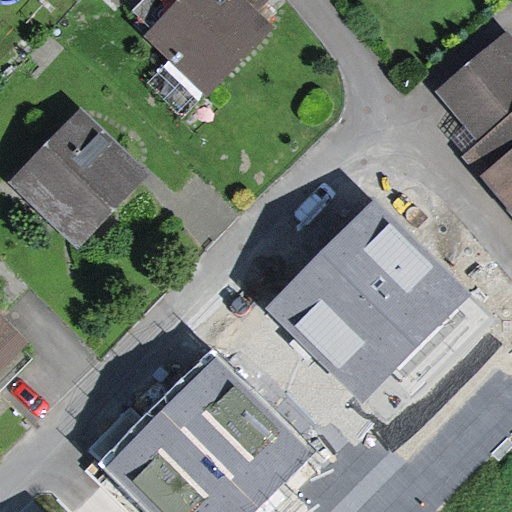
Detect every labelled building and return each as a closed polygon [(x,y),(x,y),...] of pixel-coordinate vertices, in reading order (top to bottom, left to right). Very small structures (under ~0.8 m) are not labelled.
[(136,0),(129,7),(148,26),(143,32),(207,94),(275,24),(257,7),(264,0),(136,0)] [(511,32),(508,28),(434,90),(463,124),(449,135),(463,152),(460,153),(511,214),(511,32)] [(79,249),(152,171),(80,104),(7,182),(79,249)] [(469,296),(372,201),(267,307),(363,402),(469,296)] [(0,391),(33,358),(21,346),(29,338),(0,309),(0,391)] [(249,511),(311,450),(212,352),(102,462),(152,511),(249,511)]
